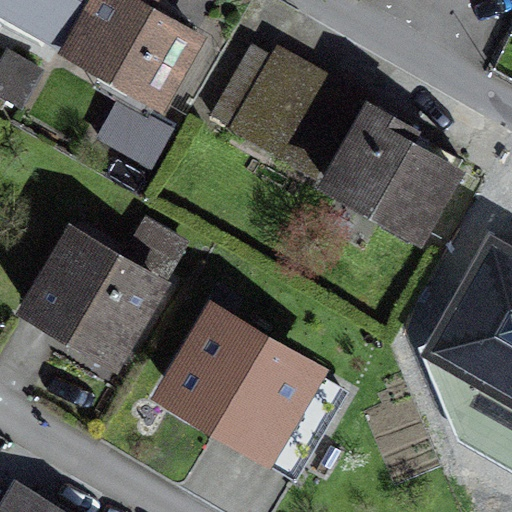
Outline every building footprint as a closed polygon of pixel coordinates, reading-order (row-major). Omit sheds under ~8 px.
[(92,0),(0,0),(0,21),(60,56),(92,0)] [(92,0),(60,56),(58,58),(163,118),(207,41),(189,31),(192,23),(164,0),(92,0)] [(253,44),(209,119),(230,130),(227,133),(317,182),(368,97),(276,46),(272,55),(253,44)] [(119,104),(98,143),(151,172),(172,132),(119,104)] [(315,193),(424,252),(466,176),(459,172),(464,162),(367,105),(315,193)] [(146,217),(124,256),(169,282),(191,243),(146,217)] [(69,228),(16,318),(118,378),(172,287),(69,228)] [(511,264),(430,315),(491,417),(511,404),(511,264)] [(211,303),(152,403),(270,473),(272,470),(296,485),(348,394),(325,381),(330,373),(211,303)] [(65,511),(15,482),(0,507),(0,511),(65,511)]
